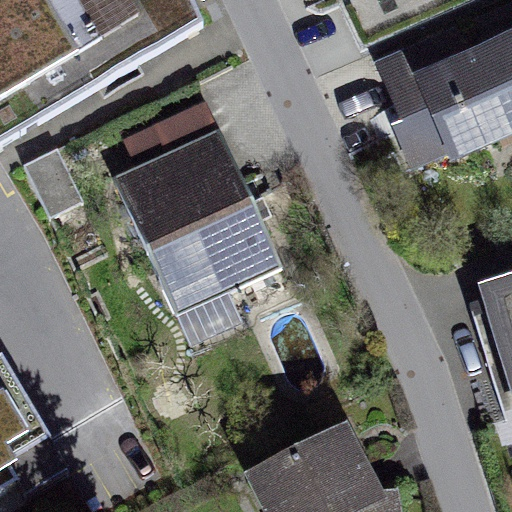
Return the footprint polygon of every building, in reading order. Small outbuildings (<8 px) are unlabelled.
[(0,0),(0,147),(155,59),(126,0),(0,0)] [(351,0),(371,39),(453,0),(351,0)] [(372,172),(389,210),(511,155),(511,33),(376,94),(389,123),(357,137),(372,172)] [(222,140),(121,189),(183,316),(284,267),(252,202),(222,140)] [(59,154),(26,170),(52,223),(85,207),(59,154)] [(511,303),(488,311),(511,391),(511,303)] [(0,511),(0,503),(22,490),(7,465),(53,438),(12,370),(0,377),(0,511)] [(349,430),(245,484),(259,511),(391,511),(370,470),(349,430)]
